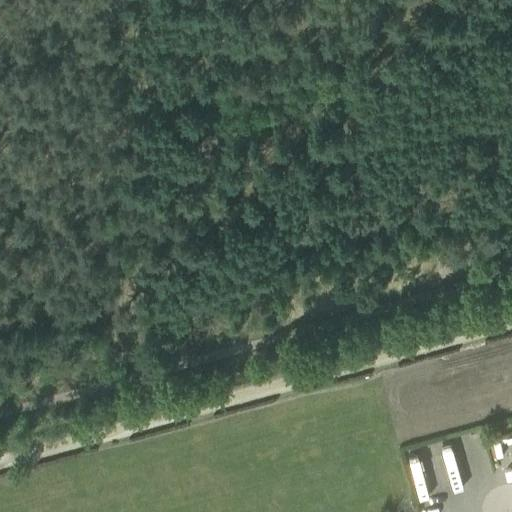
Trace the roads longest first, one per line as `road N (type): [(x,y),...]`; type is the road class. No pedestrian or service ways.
road 1 (track): [(126,372),(511,265)]
road 2 (track): [(121,0),(126,372)]
road 3 (track): [(0,407),(126,372)]
